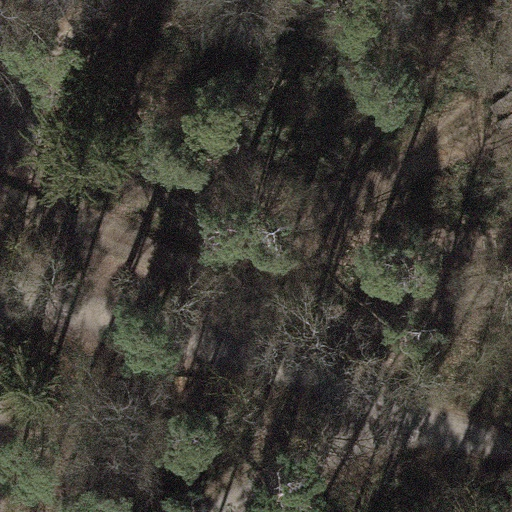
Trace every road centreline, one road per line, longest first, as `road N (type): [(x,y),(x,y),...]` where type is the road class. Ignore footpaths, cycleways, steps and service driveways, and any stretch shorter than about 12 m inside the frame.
road 1 (track): [(0,293),(511,447)]
road 2 (track): [(231,511),(412,418)]
